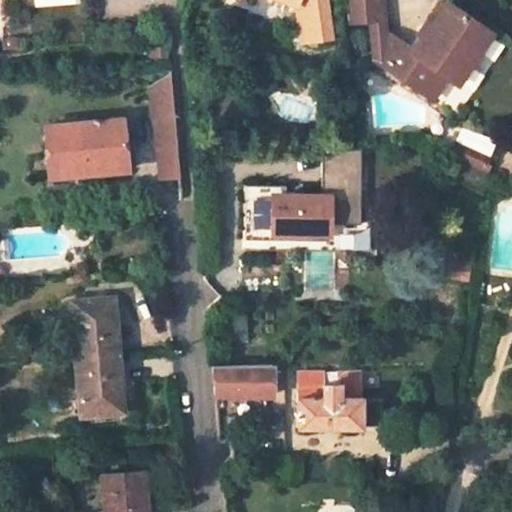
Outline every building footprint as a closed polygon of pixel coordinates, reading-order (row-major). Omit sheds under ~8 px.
[(286,0),(305,7),(308,45),(335,38),(328,0),(286,0)] [(382,0),(345,0),(348,25),(372,23),(384,22),(382,0)] [(490,33),(448,4),(432,27),(429,26),(425,26),(422,28),(421,31),(421,35),(424,39),(415,52),(392,35),(386,44),(376,59),(411,84),(425,63),(436,70),(457,84),(490,33)] [(386,44),(384,22),(372,23),(376,59),(386,44)] [(425,63),(411,84),(421,91),(436,70),(425,63)] [(151,85),(153,113),(177,110),(173,70),(151,85)] [(125,115),(45,123),(49,172),(130,167),(125,115)] [(182,175),(179,141),(160,143),(163,176),(182,175)] [(369,218),(364,148),(324,151),(327,194),(291,197),(291,188),(250,190),(254,255),(319,251),(318,240),(342,239),(343,249),(382,246),(380,218),(369,218)] [(445,169),(484,189),(491,173),(452,153),(445,169)] [(182,175),(163,176),(175,194),(184,193),(182,175)] [(71,299),(75,356),(121,353),(116,296),(71,299)] [(121,353),(75,356),(80,413),(126,409),(121,353)] [(214,361),(217,393),(275,394),(276,364),(214,361)] [(289,425),(356,427),(356,423),(377,424),(379,399),(359,397),(358,392),(335,392),(335,379),(314,379),(313,391),(289,393),(289,425)] [(148,511),(145,471),(104,474),(107,511),(148,511)]
